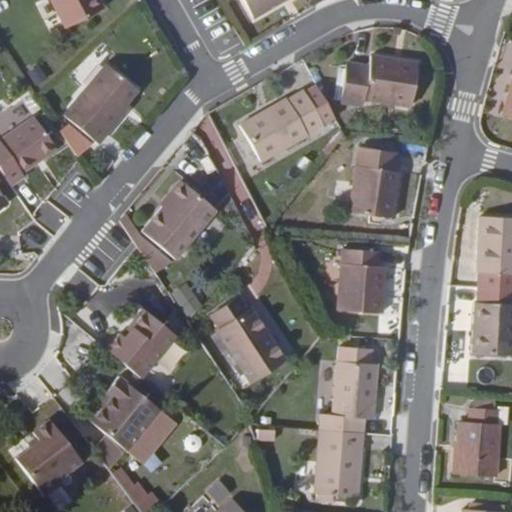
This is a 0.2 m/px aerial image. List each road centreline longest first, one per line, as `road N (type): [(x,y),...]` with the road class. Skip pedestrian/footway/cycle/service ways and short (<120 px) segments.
road 1 (residential): [(457,155),(430,263),(414,511)]
road 2 (residential): [(24,303),(100,202),(211,82)]
road 3 (residential): [(211,82),(342,13),(404,9),(470,27)]
road 4 (residential): [(470,27),(457,155)]
